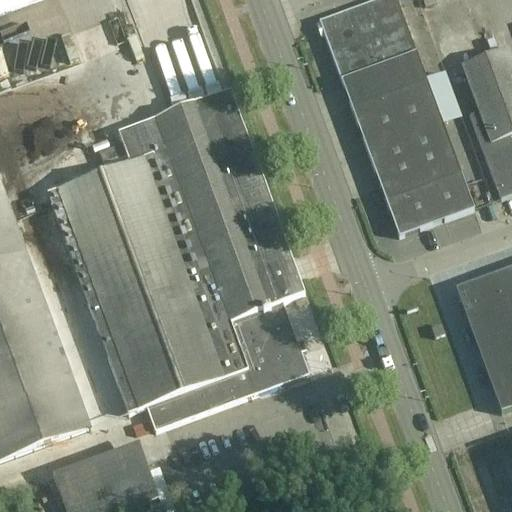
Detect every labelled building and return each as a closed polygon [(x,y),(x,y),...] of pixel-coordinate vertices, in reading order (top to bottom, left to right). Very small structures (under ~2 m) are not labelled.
[(451,148),(396,0),(389,0),(322,25),(322,24),(319,25),(375,176),(451,148)] [(68,48),(76,74),(89,70),(81,44),(68,48)] [(511,62),(509,54),(462,71),(479,116),(469,120),(500,204),(511,199),(511,62)] [(282,237),(230,98),(119,138),(131,169),(47,199),(129,420),(146,413),(156,437),(229,409),(309,380),(283,308),(304,301),(281,237),(282,237)] [(451,148),(375,176),(386,205),(461,177),(451,148)] [(461,177),(386,205),(399,241),(475,213),(461,177)] [(26,256),(0,184),(0,466),(90,434),(25,256),(26,256)] [(457,294),(496,400),(499,409),(502,416),(501,416),(501,417),(511,413),(511,272),(456,293),(456,294),(457,294)] [(442,328),(431,332),(435,342),(445,338),(442,328)] [(64,511),(128,511),(159,501),(149,475),(146,467),(59,499),(64,511)]
